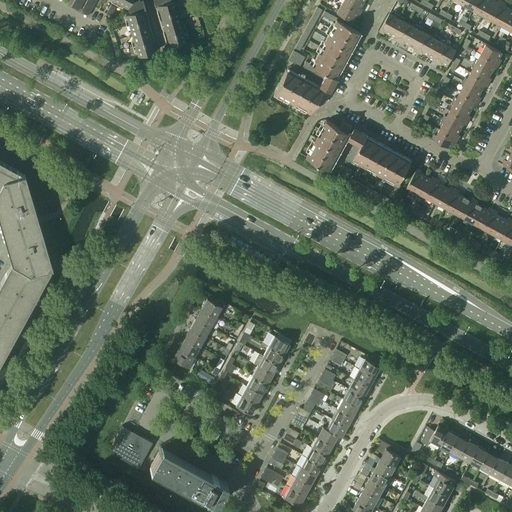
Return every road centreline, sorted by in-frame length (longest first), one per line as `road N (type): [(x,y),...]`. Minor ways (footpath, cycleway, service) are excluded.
road 1 (secondary): [(181,186),(511,366)]
road 2 (secondary): [(511,332),(194,162)]
road 3 (tertiary): [(16,463),(87,356),(181,186)]
road 4 (tertiary): [(158,173),(0,454)]
road 5 (residential): [(264,448),(162,392),(144,424),(246,481)]
road 6 (residential): [(322,511),(370,425),(393,406),(431,400),(511,439)]
road 7 (secondary): [(170,150),(0,57)]
road 8 (tertiary): [(194,162),(282,0)]
road 9 (secondary): [(0,86),(158,173)]
road 10 (tertiary): [(253,0),(170,150)]
road 11 (residential): [(393,125),(417,79),(372,55),(347,99)]
road 12 (residential): [(264,448),(327,343)]
